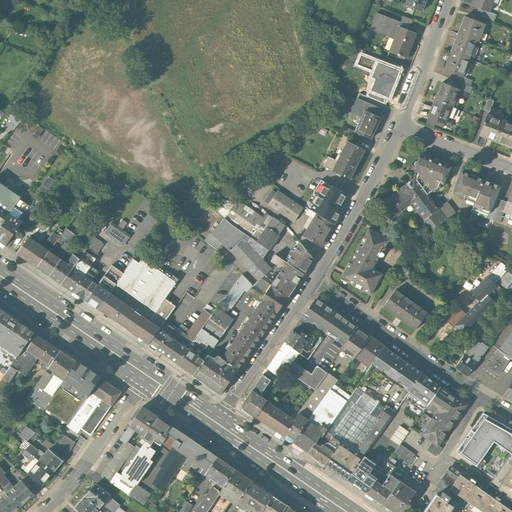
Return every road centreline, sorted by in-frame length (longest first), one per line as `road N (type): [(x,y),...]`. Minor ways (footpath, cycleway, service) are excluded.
road 1 (residential): [(312,281),(477,397)]
road 2 (residential): [(312,281),(399,125)]
road 3 (primary): [(0,276),(148,376)]
road 4 (residential): [(41,511),(148,376)]
road 5 (residential): [(217,422),(312,281)]
road 6 (primary): [(217,422),(347,511)]
road 7 (residential): [(399,125),(447,0)]
road 8 (residential): [(477,397),(410,509)]
road 9 (residential): [(399,125),(511,169)]
